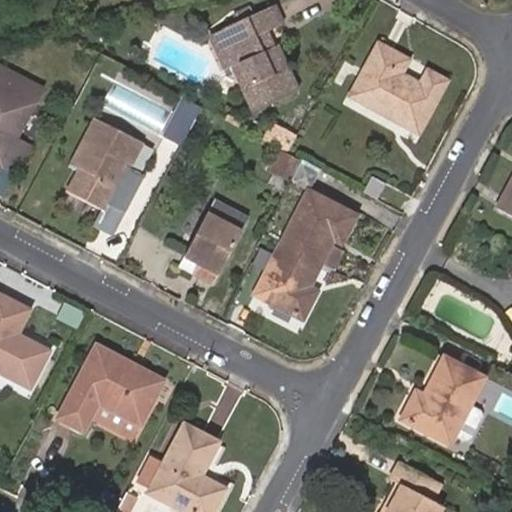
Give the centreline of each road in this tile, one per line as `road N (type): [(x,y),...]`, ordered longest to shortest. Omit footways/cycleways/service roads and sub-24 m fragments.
road 1 (residential): [(0,230),(339,400)]
road 2 (residential): [(339,400),(511,70)]
road 3 (residential): [(274,511),(339,400)]
